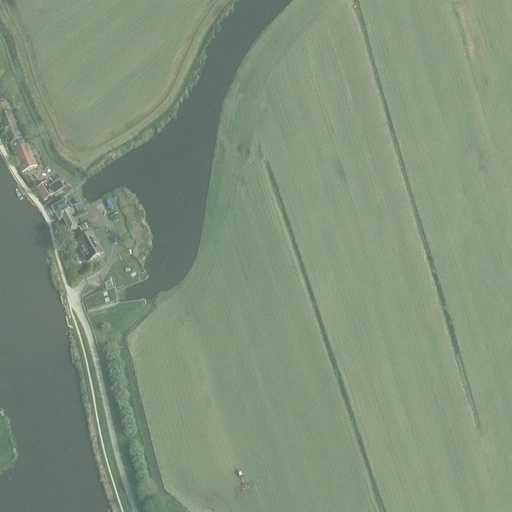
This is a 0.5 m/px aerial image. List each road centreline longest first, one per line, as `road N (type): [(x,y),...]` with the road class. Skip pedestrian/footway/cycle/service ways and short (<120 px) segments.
road 1 (unclassified): [(71,304),(87,324),(134,511)]
road 2 (track): [(0,45),(50,163),(85,211)]
